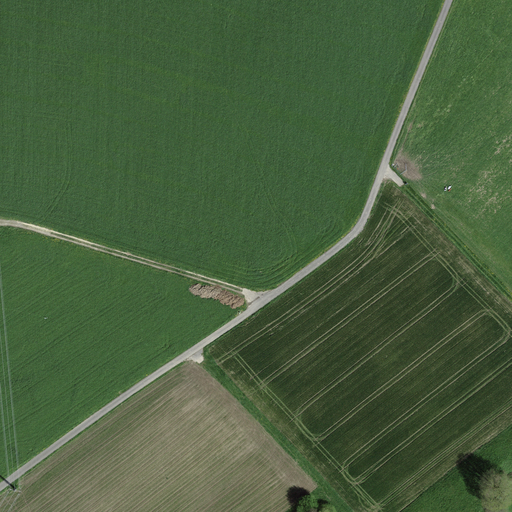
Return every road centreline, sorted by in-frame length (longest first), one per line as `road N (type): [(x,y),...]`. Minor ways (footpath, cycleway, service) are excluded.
road 1 (unclassified): [(0,489),(352,234),(449,0)]
road 2 (track): [(264,299),(0,223)]
road 3 (track): [(193,349),(320,485)]
road 4 (track): [(383,168),(511,296)]
